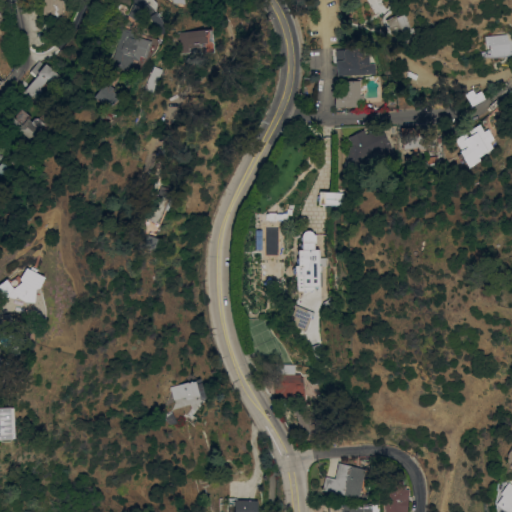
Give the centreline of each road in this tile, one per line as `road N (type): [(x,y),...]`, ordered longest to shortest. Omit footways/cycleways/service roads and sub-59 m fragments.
road 1 (secondary): [(268,422),(227,337),(219,279),(236,195),(290,80),(288,26),(273,0)]
road 2 (residential): [(271,122),(453,117),(511,89)]
road 3 (residential): [(148,175),(154,140),(218,58),(225,34),(208,0)]
road 4 (residential): [(426,511),(429,488),(402,453),(375,449),(293,463)]
